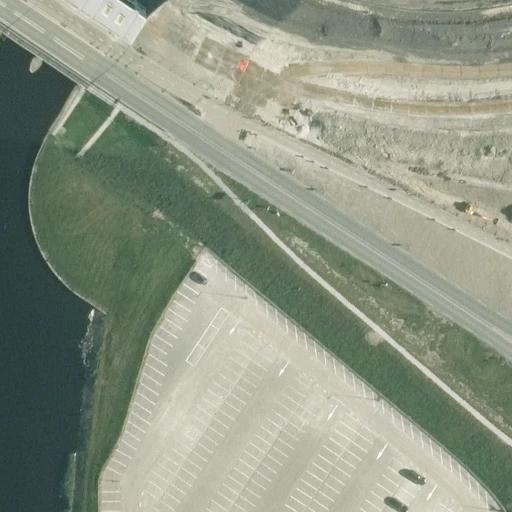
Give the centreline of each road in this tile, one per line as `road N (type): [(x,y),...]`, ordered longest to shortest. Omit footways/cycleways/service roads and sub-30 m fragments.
road 1 (primary): [(511,341),(207,142)]
road 2 (unclassified): [(38,0),(225,114),(207,142)]
road 3 (primary): [(207,142),(0,3)]
